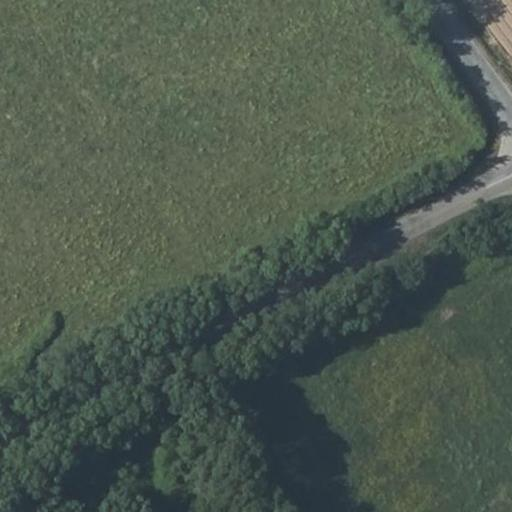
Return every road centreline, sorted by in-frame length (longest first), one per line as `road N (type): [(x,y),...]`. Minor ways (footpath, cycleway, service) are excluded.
road 1 (unclassified): [(0,441),(511,175)]
road 2 (unclassified): [(424,0),(511,120)]
